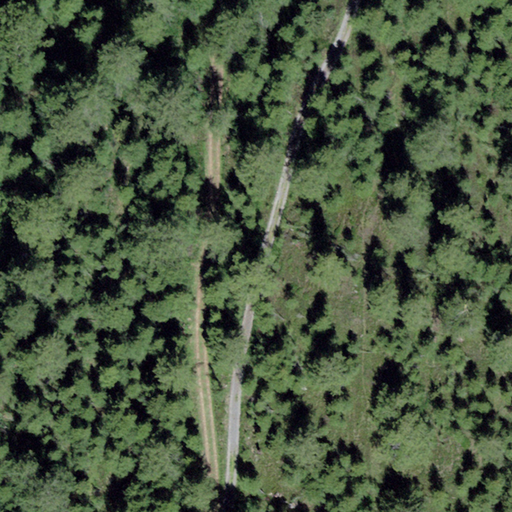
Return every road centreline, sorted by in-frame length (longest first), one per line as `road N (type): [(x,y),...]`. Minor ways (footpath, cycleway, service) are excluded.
road 1 (track): [(352,0),(279,195),(242,347),(222,511)]
road 2 (track): [(219,511),(204,304),(222,0)]
